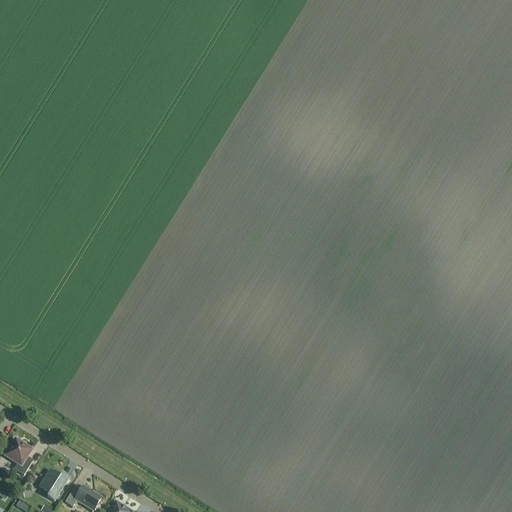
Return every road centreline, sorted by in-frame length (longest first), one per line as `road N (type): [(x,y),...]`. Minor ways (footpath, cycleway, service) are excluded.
road 1 (track): [(0,388),(194,511)]
road 2 (residential): [(161,511),(0,410)]
